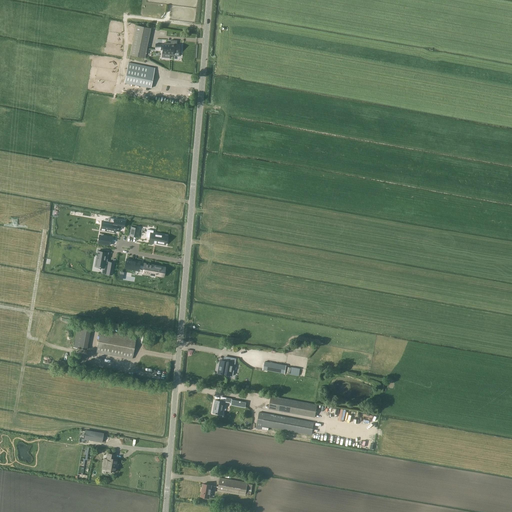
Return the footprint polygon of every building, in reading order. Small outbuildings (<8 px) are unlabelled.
[(136,25),(130,55),(144,58),(150,28),(136,25)] [(162,50),(162,57),(170,58),(170,56),(174,56),(174,52),(179,53),(180,51),(180,49),(180,48),(180,45),(177,44),(177,41),(171,40),(170,43),(166,43),(166,45),(161,44),(155,44),(155,50),(162,50)] [(128,62),(124,83),(151,88),(155,68),(128,62)] [(102,222),(101,230),(105,230),(106,228),(116,230),(116,226),(123,228),(124,221),(109,218),(108,224),(102,222)] [(131,227),(130,235),(137,237),(139,229),(131,227)] [(147,230),(146,237),(149,237),(148,242),(153,243),(154,243),(156,243),(165,244),(167,237),(153,234),(153,231),(147,230)] [(99,239),(98,243),(108,245),(108,241),(110,241),(111,237),(102,236),(101,240),(99,239)] [(106,262),(106,259),(107,259),(108,253),(98,251),(96,261),(99,262),(98,267),(107,268),(106,274),(112,275),(114,263),(108,262),(108,264),(106,263),(106,262)] [(126,259),(125,268),(136,270),(137,268),(144,269),(143,272),(150,274),(151,271),(156,272),(155,275),(163,276),(164,267),(145,264),(144,266),(139,265),(140,261),(126,259)] [(91,330),(77,327),(74,347),(87,349),(91,330)] [(100,330),(96,352),(132,359),(136,337),(100,330)] [(218,373),(227,375),(228,371),(231,371),(232,371),(233,366),(234,364),(233,364),(233,365),(232,365),(232,363),(233,363),(235,363),(236,359),(227,357),(226,361),(220,360),(218,373)] [(265,362),(263,370),(284,374),(286,365),(265,362)] [(291,368),(290,374),(299,376),(300,369),(291,368)] [(271,396),(269,409),(315,418),(317,405),(271,396)] [(213,413),(223,414),(225,402),(231,403),(232,400),(232,399),(222,397),(222,401),(216,400),(213,413)] [(256,428),(262,429),(262,426),(312,435),(314,422),(259,412),(256,428)] [(103,434),(86,430),(84,439),(102,442),(103,434)] [(108,459),(106,470),(114,471),(116,459),(114,459),(114,455),(108,454),(107,459),(108,459)] [(220,478),(217,491),(245,496),(245,495),(251,496),(252,485),(247,484),(248,482),(220,478)] [(203,484),(201,496),(209,498),(211,485),(203,484)]
